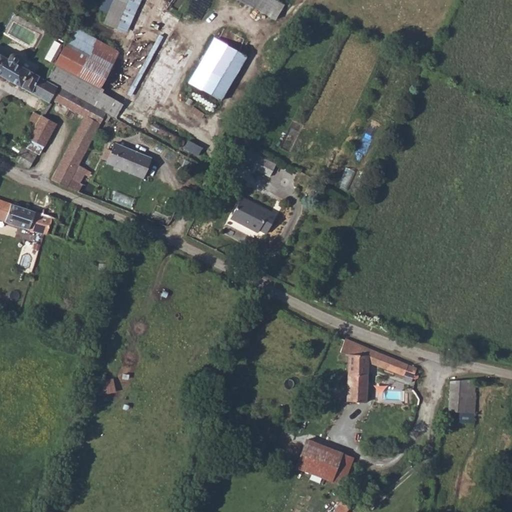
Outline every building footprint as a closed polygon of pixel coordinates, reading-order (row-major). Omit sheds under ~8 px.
[(114,3),(104,25),(122,33),(132,11),(114,3)] [(422,13),(415,27),(431,34),(437,20),(422,13)] [(52,62),(50,65),(98,92),(119,55),(70,27),(61,44),(53,40),(43,58),(52,62)] [(212,41),(186,84),(216,102),(241,58),(212,41)] [(146,50),(118,103),(119,103),(122,105),(150,53),(146,50)] [(0,55),(0,76),(46,103),(48,100),(55,87),(45,81),(42,80),(14,64),(17,59),(14,55),(10,55),(7,59),(0,55)] [(50,65),(42,80),(45,81),(55,87),(48,100),(82,117),(50,180),(65,188),(76,167),(100,121),(106,124),(119,103),(118,103),(98,92),(50,65)] [(39,117),(28,139),(43,147),(54,124),(39,117)] [(113,144),(105,164),(142,178),(149,159),(113,144)] [(22,147),(16,160),(19,162),(21,165),(38,174),(43,164),(27,156),(30,151),(22,147)] [(270,163),(264,174),(279,183),(285,171),(270,163)] [(339,185),(349,188),(355,170),(346,166),(339,185)] [(76,167),(65,188),(78,192),(85,179),(88,172),(76,167)] [(112,199),(131,207),(135,197),(116,190),(112,199)] [(40,191),(33,210),(43,213),(49,194),(40,191)] [(0,198),(0,218),(5,220),(5,222),(29,228),(45,235),(65,243),(67,236),(75,239),(86,209),(49,194),(43,213),(33,210),(0,198)] [(253,205),(243,225),(269,238),(271,235),(279,240),(288,222),(253,205)] [(346,338),(341,350),(350,354),(348,401),(367,401),(368,360),(383,367),(413,378),(417,368),(346,338)] [(451,380),(449,411),(474,415),(478,394),(471,393),(472,389),(477,389),(477,380),(451,380)] [(401,389),(401,397),(413,396),(413,388),(401,389)] [(307,439),(297,465),(343,484),(354,459),(307,439)] [(348,511),(350,508),(342,503),(336,511),(348,511)]
